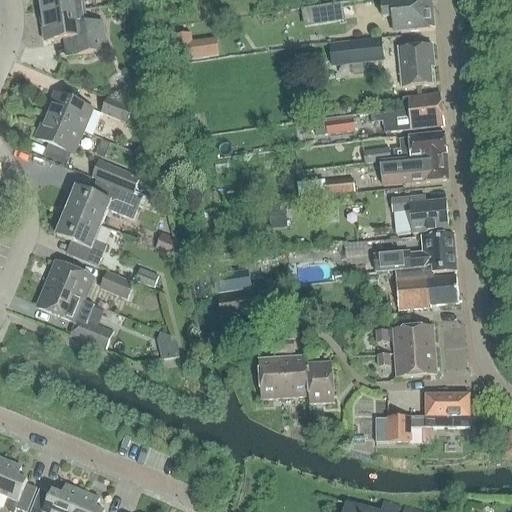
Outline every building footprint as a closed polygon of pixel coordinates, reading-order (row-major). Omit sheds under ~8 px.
[(39,0),(42,17),(82,11),(80,0),(39,0)] [(434,31),(431,4),(422,5),(420,0),(379,0),(381,16),(392,15),(394,35),(434,31)] [(82,11),(42,17),(46,43),(72,39),(75,56),(104,52),(100,23),(84,26),(82,11)] [(189,35),(174,36),(178,63),(220,58),(218,41),(190,44),(189,35)] [(380,39),(328,45),(331,69),(383,63),(380,39)] [(429,61),(432,61),(431,47),(397,50),(401,90),(431,87),(429,61)] [(55,96),(46,118),(81,133),(92,138),(101,116),(90,112),(90,111),(55,96)] [(440,96),(401,100),(403,112),(385,114),(371,116),(372,125),(383,123),(385,135),(409,132),(410,132),(444,128),(440,96)] [(101,115),(126,126),(133,111),(107,99),(101,115)] [(327,136),(354,132),(352,117),(325,121),(327,136)] [(72,155),(81,133),(46,118),(37,140),(72,155)] [(179,127),(180,136),(193,135),(192,125),(179,127)] [(379,163),(380,167),(447,159),(447,156),(444,136),(399,142),(400,151),(393,152),(394,161),(379,163)] [(160,146),(146,140),(140,154),(154,160),(160,146)] [(209,160),(208,145),(194,146),(196,161),(209,160)] [(364,165),(390,162),(389,150),(362,153),(364,165)] [(448,182),(447,159),(380,167),(382,185),(448,182)] [(91,180),(132,197),(139,180),(98,163),(91,180)] [(353,180),(324,183),(325,197),(354,194),(353,180)] [(144,211),(147,203),(137,200),(102,185),(97,198),(75,189),(66,213),(100,227),(107,212),(118,217),(121,210),(131,214),(134,207),(144,211)] [(410,211),(412,235),(448,232),(446,203),(425,204),(424,197),(405,199),(405,192),(390,193),(391,212),(410,211)] [(269,229),(286,229),(285,208),(269,208),(269,229)] [(94,243),(100,227),(66,213),(56,237),(77,246),(72,259),(97,269),(106,248),(94,243)] [(155,249),(173,257),(179,243),(161,235),(155,249)] [(431,269),(431,275),(456,273),(453,236),(419,239),(421,254),(409,255),(409,253),(373,256),(374,274),(431,269)] [(56,265),(47,288),(82,302),(91,280),(56,265)] [(139,269),(134,282),(153,289),(158,277),(139,269)] [(354,271),(333,275),(335,284),(355,280),(354,271)] [(394,273),(397,312),(430,310),(430,307),(458,305),(456,278),(432,280),(431,276),(429,276),(428,273),(420,274),(420,271),(394,273)] [(106,274),(99,290),(126,301),(133,285),(106,274)] [(100,328),(89,323),(95,308),(82,302),(47,288),(38,310),(73,324),(75,325),(70,337),(105,352),(113,332),(101,327),(100,328)] [(218,300),(221,318),(263,311),(261,293),(252,295),(252,289),(218,294),(219,300),(218,300)] [(394,356),(434,353),(432,328),(392,331),(394,356)] [(375,331),(375,344),(388,343),(387,331),(375,331)] [(163,335),(166,359),(183,357),(180,333),(163,335)] [(268,343),(269,355),(294,353),(293,341),(268,343)] [(317,348),(306,349),(306,359),(306,360),(307,360),(318,359),(317,348)] [(436,377),(434,353),(394,356),(396,380),(436,377)] [(376,355),(377,368),(390,367),(389,355),(376,355)] [(306,359),(258,362),(260,402),(308,399),(306,367),(306,359)] [(331,365),(306,367),(308,399),(309,407),(334,405),(331,365)] [(421,446),(421,430),(469,430),(469,396),(425,397),(425,419),(387,419),(387,444),(409,444),(409,446),(421,446)] [(21,469),(4,462),(0,472),(0,497),(6,500),(5,504),(8,511),(15,511),(16,511),(18,511),(26,511),(37,487),(17,479),(21,469)] [(61,496),(51,493),(50,496),(39,492),(30,511),(74,511),(82,494),(65,487),(61,496)] [(82,494),(74,511),(98,511),(95,510),(99,501),(82,494)] [(378,511),(350,504),(347,511),(416,511),(403,509),(402,511),(397,511),(399,507),(382,503),(379,511),(378,511)]
